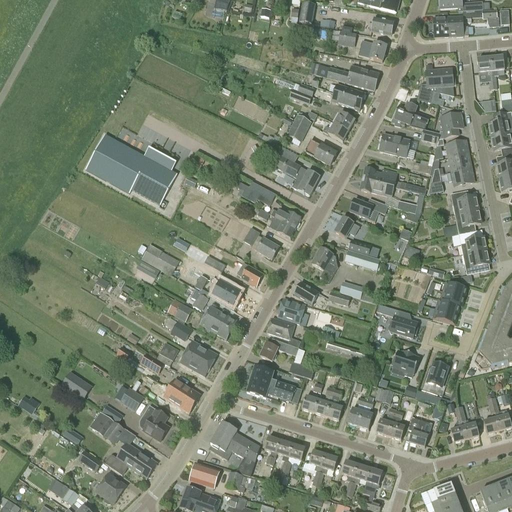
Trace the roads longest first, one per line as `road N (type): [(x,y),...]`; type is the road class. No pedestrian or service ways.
road 1 (residential): [(213,402),(364,138),(404,50)]
road 2 (residential): [(505,272),(463,46)]
road 3 (residential): [(213,402),(410,463)]
road 4 (residential): [(140,511),(213,402)]
